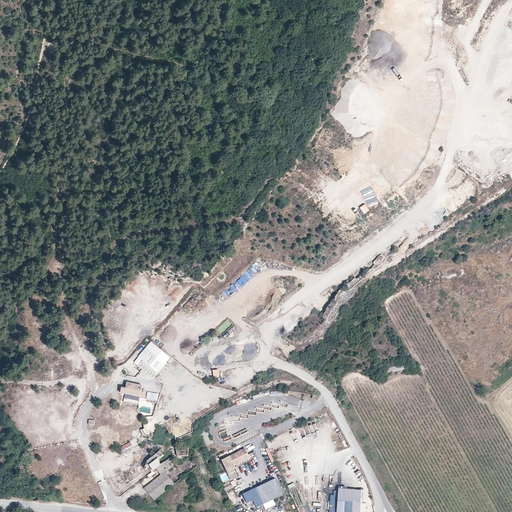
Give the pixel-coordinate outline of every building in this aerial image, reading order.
[(169,358),(151,342),(146,348),(164,363),(169,358)] [(153,377),(164,363),(146,348),(135,362),(153,377)] [(120,392),(124,393),(140,396),(139,397),(143,398),(145,390),(141,389),(142,385),(126,382),(126,386),(125,387),(121,387),(120,392)] [(219,395),(225,397),(227,391),(221,389),(219,395)] [(139,397),(140,396),(124,393),(123,401),(138,404),(139,397)] [(122,452),(133,446),(131,442),(120,448),(122,452)] [(268,447),(265,448),(271,462),(274,461),(268,447)] [(245,448),(221,459),(228,474),(235,471),(233,468),(235,467),(234,465),(249,458),(245,448)] [(155,467),(160,463),(157,459),(163,454),(160,450),(147,460),(148,463),(144,467),(145,468),(148,467),(151,471),(155,467)] [(165,470),(174,463),(169,458),(160,463),(165,470)] [(165,470),(160,463),(155,467),(160,474),(164,471),(165,470)] [(154,470),(147,475),(150,480),(158,475),(154,470)] [(154,499),(174,483),(164,471),(160,474),(144,487),(154,499)] [(276,478),(255,488),(263,504),(283,494),(276,478)] [(225,490),(237,486),(234,480),(230,481),(231,484),(224,487),(225,490)] [(263,504),(255,488),(242,494),(247,503),(253,500),(256,507),(263,504)] [(359,511),(361,490),(338,488),(338,490),(336,511),(359,511)] [(328,511),(336,511),(338,490),(334,490),(333,495),(330,495),(328,511)]
